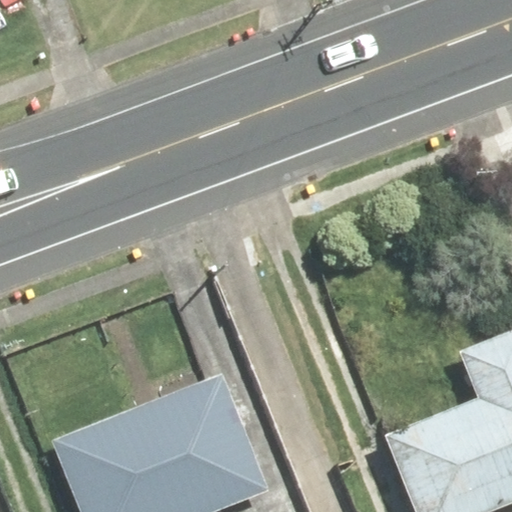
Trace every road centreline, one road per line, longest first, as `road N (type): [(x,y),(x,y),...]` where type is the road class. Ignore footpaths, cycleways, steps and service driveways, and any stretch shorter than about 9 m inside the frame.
road 1 (secondary): [(240,116),(511,15)]
road 2 (secondary): [(240,116),(0,207)]
